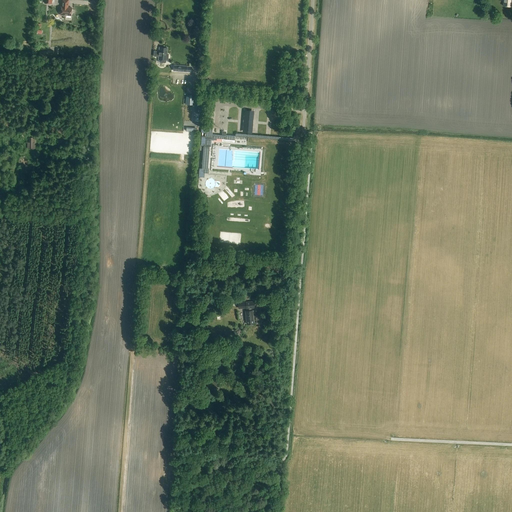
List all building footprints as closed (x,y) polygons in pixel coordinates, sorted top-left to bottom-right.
[(68,0),(62,0),(61,7),(60,15),(66,16),(66,15),(71,16),(72,8),(68,8),(68,0)] [(159,57),(158,60),(159,60),(158,62),(159,63),(165,63),(166,62),(166,60),(167,54),(167,48),(159,48),(159,52),(154,51),(154,56),(159,57)] [(195,97),(186,97),(185,104),(194,105),(195,97)] [(235,139),(235,136),(212,134),(212,129),(206,128),(206,129),(204,128),(204,132),(206,132),(206,133),(205,136),(201,136),(200,146),(203,146),(202,169),(203,169),(203,173),(208,174),(209,169),(208,169),(209,147),(211,147),(211,140),(216,140),(217,139),(235,140),(235,139)] [(254,302),(246,302),(238,303),(238,309),(246,308),(246,309),(249,308),(250,311),(245,311),(247,324),(253,323),(252,311),(251,308),(254,308),(254,302)]
